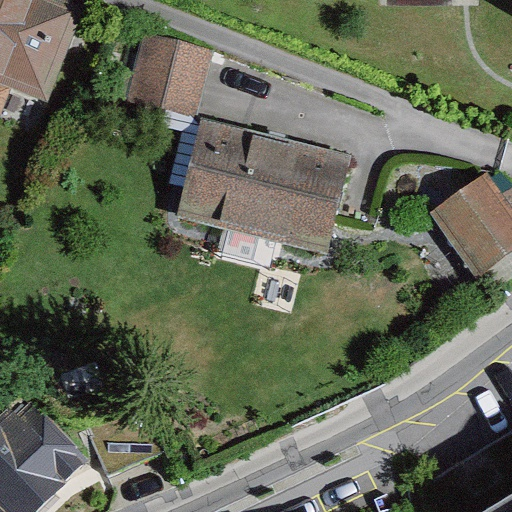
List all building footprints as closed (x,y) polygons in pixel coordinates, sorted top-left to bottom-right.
[(75,65),(0,35),(0,127),(43,145),(75,65)] [(212,69),(159,53),(142,111),(195,127),(212,69)] [(348,171),(213,137),(191,225),(325,260),(348,171)] [(511,247),(511,232),(485,198),(442,230),(476,275),(511,247)] [(99,443),(48,384),(0,425),(0,469),(37,511),(62,511),(100,479),(82,458),(99,443)]
